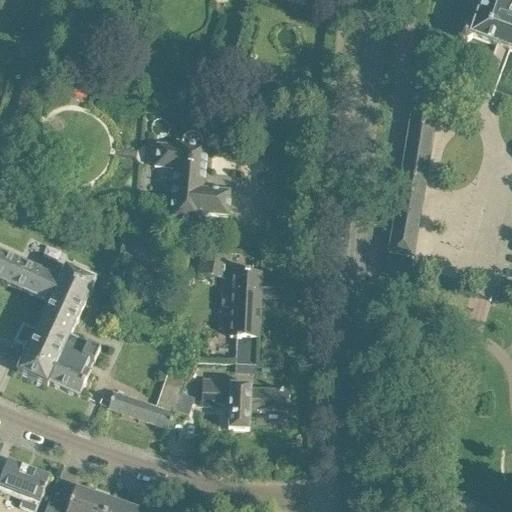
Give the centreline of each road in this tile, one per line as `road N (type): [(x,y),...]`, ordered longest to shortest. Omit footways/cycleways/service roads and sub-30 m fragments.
road 1 (tertiary): [(351,497),(351,290),(376,0)]
road 2 (residential): [(351,497),(186,481),(0,424)]
